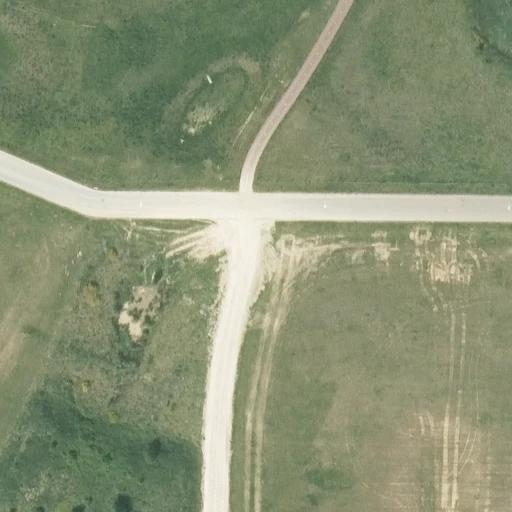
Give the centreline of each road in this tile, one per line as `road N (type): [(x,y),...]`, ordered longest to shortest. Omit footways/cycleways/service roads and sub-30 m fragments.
road 1 (unclassified): [(511,206),(101,205),(0,162)]
road 2 (track): [(244,204),(243,270),(216,427),(216,511)]
